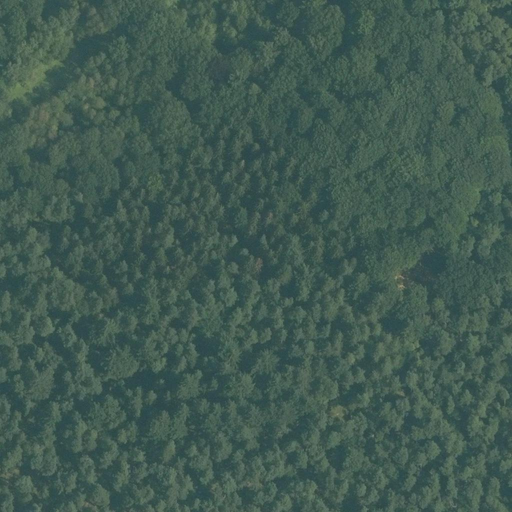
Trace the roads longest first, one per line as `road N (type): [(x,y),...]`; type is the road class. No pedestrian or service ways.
road 1 (track): [(511,321),(375,275),(329,227),(242,107)]
road 2 (track): [(220,119),(171,166),(146,177),(0,204)]
